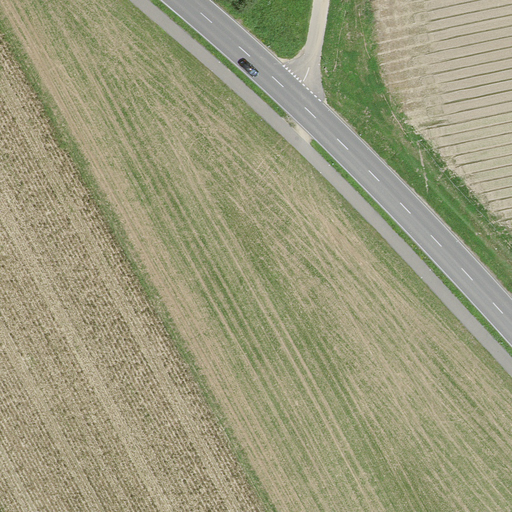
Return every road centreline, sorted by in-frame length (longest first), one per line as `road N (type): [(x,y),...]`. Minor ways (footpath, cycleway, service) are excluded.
road 1 (secondary): [(511,324),(303,103)]
road 2 (secondary): [(303,103),(184,0)]
